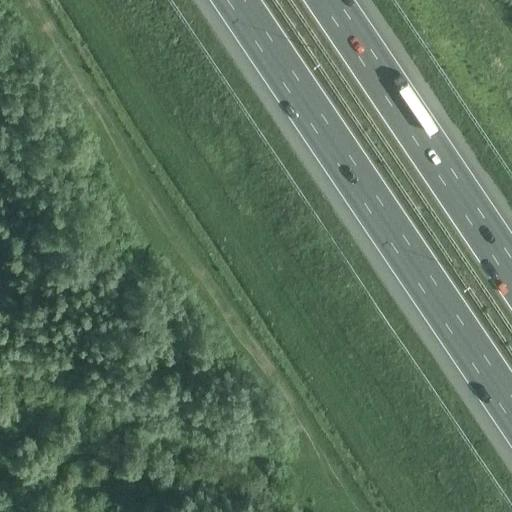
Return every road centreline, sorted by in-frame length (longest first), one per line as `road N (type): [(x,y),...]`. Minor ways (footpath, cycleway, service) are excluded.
road 1 (motorway): [(235,0),(511,409)]
road 2 (motorway): [(511,271),(329,0)]
